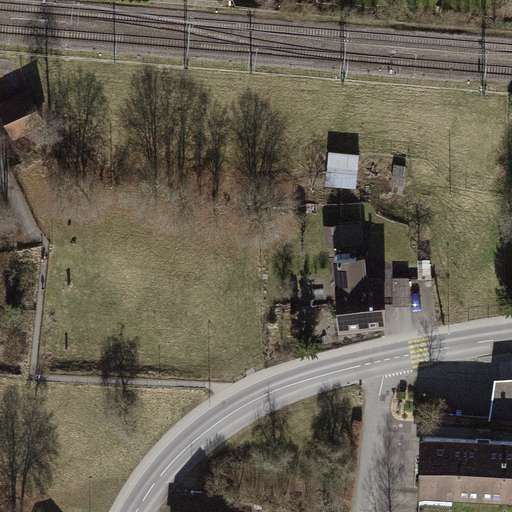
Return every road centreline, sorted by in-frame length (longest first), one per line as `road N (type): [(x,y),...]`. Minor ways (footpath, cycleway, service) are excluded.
road 1 (primary): [(137,511),(174,459),(246,405),(385,360)]
road 2 (residential): [(385,360),(375,511)]
road 3 (primary): [(385,360),(511,337)]
